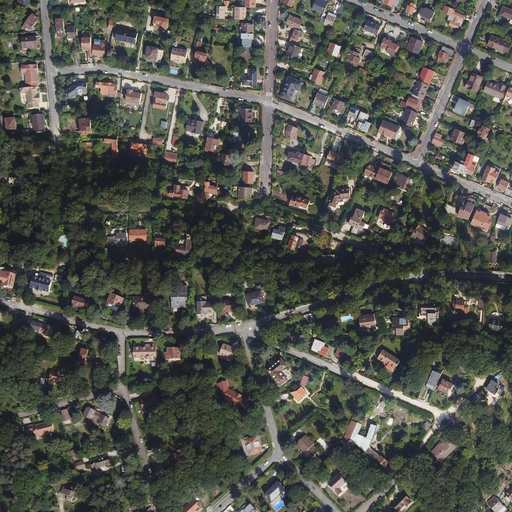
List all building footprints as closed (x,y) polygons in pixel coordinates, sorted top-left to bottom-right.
[(319,0),(315,0),(312,9),(324,14),(328,4),(319,0)] [(406,12),(412,14),(415,9),(414,8),(415,4),(410,2),(406,12)] [(461,24),(464,16),(455,12),(456,10),(445,5),(442,12),(450,15),(447,20),(451,22),(449,25),(458,29),(460,23),(461,24)] [(217,19),(225,19),(225,11),(228,11),(228,7),(224,7),(220,6),(220,14),(217,14),(217,19)] [(235,7),(235,19),(246,20),(246,7),(245,7),(235,7)] [(511,10),(504,7),(501,15),(511,19),(511,10)] [(422,18),(431,22),(435,12),(426,8),(422,18)] [(39,20),(33,15),(26,24),(33,28),(39,20)] [(324,25),(332,28),(336,18),(328,15),(324,25)] [(287,24),(290,25),(290,27),(295,29),(299,30),(303,21),(291,16),(287,24)] [(169,19),(155,17),(153,27),(167,30),(169,19)] [(65,35),(64,19),(55,19),(56,27),(57,27),(58,36),(65,35)] [(381,26),(368,20),(364,29),(377,35),(381,26)] [(242,24),(242,33),(253,34),(254,24),(242,24)] [(68,38),(78,37),(77,26),(67,27),(68,38)] [(116,40),(136,44),(138,33),(118,29),(116,40)] [(295,29),(290,41),(296,44),(299,36),(301,37),(303,32),(299,30),(295,29)] [(492,35),(487,45),(508,54),(511,44),(492,35)] [(239,44),(240,36),(229,36),(229,40),(230,40),(230,42),(232,42),(232,44),(239,44)] [(37,47),(37,37),(22,38),(22,48),(37,47)] [(412,37),(407,49),(419,54),(423,42),(412,37)] [(392,41),(385,38),(381,48),(388,50),(387,52),(394,55),(396,50),(397,50),(399,50),(400,48),(399,46),(398,46),(391,43),(392,41)] [(93,55),(104,56),(106,43),(104,43),(104,40),(95,39),(93,55)] [(329,48),(327,53),(337,57),(341,47),(331,43),(329,48)] [(292,44),(286,56),(297,60),(302,48),(292,44)] [(149,46),(146,58),(157,60),(159,49),(149,46)] [(173,48),(171,60),(186,63),(188,51),(173,48)] [(371,61),(375,53),(366,49),(363,57),(371,61)] [(347,59),(359,63),(361,59),(360,58),(357,57),(359,54),(350,50),(347,59)] [(449,55),(438,50),(433,62),(441,66),(444,57),(447,59),(449,55)] [(197,51),(195,63),(204,65),(205,59),(207,59),(208,53),(197,51)] [(37,87),(38,87),(38,82),(37,73),(37,70),(38,70),(37,65),(21,66),(22,74),(25,73),(26,83),(25,83),(26,88),(37,87)] [(419,81),(429,85),(433,75),(434,75),(436,71),(425,67),(419,81)] [(324,73),(316,69),(311,80),(318,83),(318,85),(320,86),(321,84),(320,84),(324,73)] [(243,85),(257,85),(257,70),(250,70),(250,77),(243,76),(243,85)] [(465,88),(477,92),(483,78),(473,73),(469,82),(468,82),(465,88)] [(289,77),(281,97),(291,101),(295,89),(299,91),(302,83),(289,77)] [(413,94),(425,99),(427,94),(426,93),(429,85),(419,81),(418,80),(413,94)] [(88,94),(87,81),(83,81),(83,83),(79,84),(75,87),(74,86),(67,91),(67,99),(72,99),(78,94),(78,91),(79,89),(83,89),(84,94),(88,94)] [(118,84),(97,82),(96,87),(99,87),(99,88),(102,88),(101,94),(106,94),(108,96),(117,97),(118,84)] [(488,82),(483,92),(501,99),(506,88),(500,85),(499,87),(488,82)] [(38,91),(37,87),(26,88),(20,89),(21,94),(26,93),(28,95),(29,108),(39,107),(39,102),(41,102),(40,94),(39,94),(38,94),(38,91)] [(128,89),(125,102),(139,104),(141,94),(137,93),(137,94),(132,93),(133,90),(128,89)] [(154,103),(153,108),(165,111),(168,95),(155,92),(154,99),(156,99),(155,103),(154,103)] [(511,93),(508,92),(507,94),(506,94),(501,106),(504,107),(507,100),(510,101),(511,101),(511,93)] [(325,108),(329,98),(325,96),(318,93),(313,103),(325,108)] [(425,99),(413,94),(411,98),(410,97),(409,99),(405,97),(403,102),(401,101),(400,105),(408,108),(417,112),(419,109),(416,108),(418,102),(421,103),(428,106),(430,102),(425,99)] [(462,99),(456,97),(455,100),(461,102),(459,106),(475,112),(476,108),(461,102),(462,99)] [(346,103),(335,99),(332,108),(333,108),(333,111),(334,112),(335,112),(336,112),(337,112),(338,112),(339,112),(340,112),(341,112),(342,112),(343,111),(343,110),(344,110),(345,110),(345,109),(346,108),(347,107),(347,106),(345,104),(346,103)] [(241,108),(241,122),(252,122),(252,109),(241,108)] [(417,112),(408,108),(402,122),(412,127),(418,113),(417,112)] [(367,121),(369,117),(361,113),(358,121),(360,122),(358,127),(363,129),(363,130),(368,132),(371,123),(367,121)] [(45,132),(44,122),(36,123),(35,118),(44,117),(44,114),(32,115),(33,133),(45,132)] [(15,118),(6,119),(6,130),(16,130),(15,118)] [(81,135),(88,134),(86,118),(79,119),(80,127),(81,135)] [(188,120),(186,130),(191,131),(191,132),(200,134),(202,125),(203,125),(204,122),(197,120),(197,122),(194,122),(194,121),(188,120)] [(479,123),(472,120),(469,127),(476,130),(479,123)] [(384,121),(379,132),(395,139),(400,127),(384,121)] [(286,139),(296,139),(297,132),(299,128),(289,124),(286,131),(286,139)] [(489,129),(482,126),(481,129),(479,129),(477,133),(479,133),(478,137),(482,139),(482,140),(486,142),(488,138),(486,137),(489,129)] [(455,129),(450,140),(461,145),(466,134),(455,129)] [(216,133),(207,132),(206,138),(207,138),(205,149),(204,149),(204,158),(211,159),(211,154),(213,154),(215,145),(218,146),(219,140),(215,139),(216,133)] [(238,147),(246,147),(246,143),(246,141),(248,141),(248,132),(241,132),(240,140),(238,140),(238,147)] [(118,158),(117,140),(105,138),(105,143),(112,143),(112,158),(118,158)] [(92,157),(92,142),(81,143),(81,148),(84,148),(85,157),(92,157)] [(147,145),(133,143),(131,153),(145,155),(147,145)] [(340,166),(345,156),(339,153),(339,155),(337,154),(330,151),(326,160),(340,166)] [(177,154),(165,152),(164,160),(176,162),(177,154)] [(296,155),(290,153),(288,160),(300,164),(306,166),(309,157),(300,153),(299,156),(296,155)] [(223,154),(220,165),(229,167),(230,161),(232,161),(233,156),(223,154)] [(462,161),(460,164),(474,170),(476,166),(479,158),(474,156),(469,154),(465,162),(462,161)] [(391,176),(392,173),(388,171),(393,160),(385,156),(382,162),(376,179),(388,184),(388,183),(390,184),(393,177),(391,176)] [(460,164),(456,162),(453,169),(463,173),(463,172),(472,176),(474,170),(460,164)] [(374,167),(374,168),(372,167),(372,166),(368,164),(364,174),(374,178),(378,169),(374,167)] [(501,169),(489,164),(482,179),(487,181),(488,180),(490,181),(495,183),(500,172),(501,169)] [(254,172),(244,171),(243,183),(253,184),(254,172)] [(400,175),(396,186),(407,190),(411,180),(400,175)] [(498,187),(506,191),(509,183),(502,180),(498,187)] [(206,200),(209,200),(209,193),(219,194),(218,190),(218,187),(209,186),(209,183),(205,183),(206,200)] [(178,197),(187,199),(189,191),(189,187),(185,186),(185,190),(180,189),(180,186),(175,185),(174,191),(171,190),(170,195),(178,197)] [(239,187),(238,199),(250,199),(251,193),(252,193),(253,188),(239,187)] [(328,204),(335,207),(338,199),(350,198),(349,188),(341,189),(341,191),(336,191),(333,192),(328,204)] [(292,197),(290,202),(293,204),(293,205),(299,207),(300,206),(307,209),(310,201),(297,196),(296,198),(292,197)] [(468,219),(476,201),(469,198),(467,203),(463,201),(457,215),(468,219)] [(472,223),(476,225),(476,224),(482,227),(482,229),(487,231),(490,224),(488,223),(489,218),(484,216),(484,215),(488,216),(493,206),(485,203),(481,212),(481,213),(477,211),(472,223)] [(446,204),(443,212),(454,217),(457,209),(446,204)] [(506,215),(509,208),(504,206),(501,212),(506,215)] [(360,229),(361,229),(362,228),(363,229),(365,223),(361,222),(365,212),(356,208),(352,218),(351,218),(349,224),(353,226),(349,236),(355,239),(360,229)] [(391,226),(396,214),(382,208),(378,217),(385,220),(384,223),(385,223),(391,226)] [(500,214),(496,223),(506,227),(509,228),(511,220),(511,218),(509,218),(507,217),(500,214)] [(256,219),(254,228),(269,231),(270,221),(256,219)] [(425,241),(431,233),(415,222),(407,234),(413,239),(416,235),(425,241)] [(274,229),(272,237),(281,240),(284,232),(282,231),(277,230),(274,229)] [(159,236),(155,236),(155,246),(168,246),(168,242),(165,242),(165,236),(167,236),(167,230),(159,230),(159,236)] [(130,231),(130,241),(141,241),(140,231),(130,231)] [(126,246),(126,234),(117,234),(117,240),(110,240),(110,247),(126,246)] [(293,249),(294,248),(301,250),(304,240),(297,238),(297,236),(292,235),(291,239),(290,242),(289,242),(287,247),(293,249)] [(331,239),(328,250),(337,253),(340,243),(331,239)] [(185,247),(178,246),(177,249),(181,249),(180,254),(189,256),(190,248),(186,247),(185,247)] [(345,265),(345,259),(344,259),(344,257),(336,257),(335,255),(323,256),(323,260),(324,260),(324,264),(328,265),(336,264),(336,267),(342,267),(345,265)] [(13,288),(17,271),(0,266),(0,283),(4,284),(7,285),(7,286),(13,288)] [(33,277),(52,282),(53,277),(34,273),(33,277)] [(33,277),(30,288),(49,293),(52,282),(33,277)] [(414,285),(408,286),(409,292),(409,294),(420,293),(419,286),(414,287),(414,285)] [(169,308),(186,308),(186,298),(187,298),(187,286),(178,286),(178,294),(171,294),(171,296),(171,304),(169,304),(169,308)] [(247,295),(249,305),(264,302),(262,291),(247,295)] [(119,308),(124,299),(112,293),(107,303),(112,305),(119,308)] [(74,297),(72,305),(87,309),(90,301),(74,297)] [(134,298),(134,309),(151,309),(151,297),(134,298)] [(468,314),(468,305),(465,305),(465,300),(454,299),(453,310),(459,311),(459,314),(467,315),(468,314)] [(203,314),(206,313),(206,314),(212,314),(212,303),(207,303),(207,302),(198,302),(197,302),(197,315),(203,315),(203,314)] [(236,311),(236,302),(221,302),(222,311),(225,311),(225,312),(232,312),(232,311),(236,311)] [(438,312),(436,312),(436,310),(436,309),(435,309),(435,308),(434,308),(421,307),(421,315),(428,315),(428,326),(435,327),(436,317),(438,317),(438,312)] [(360,317),(361,328),(376,326),(374,315),(360,317)] [(409,318),(393,318),(393,335),(405,335),(405,325),(405,322),(409,322),(409,318)] [(491,318),(488,329),(502,332),(504,321),(491,318)] [(29,321),(27,329),(43,333),(42,335),(50,337),(53,328),(29,321)] [(19,334),(25,336),(27,329),(20,327),(19,334)] [(351,342),(351,334),(343,333),(342,342),(351,342)] [(320,354),(325,356),(328,348),(324,347),(325,344),(315,340),(312,348),(320,352),(320,354)] [(145,358),(145,360),(151,359),(151,357),(156,357),(156,344),(145,345),(145,347),(134,347),(134,358),(145,358)] [(225,357),(233,359),(236,350),(234,349),(234,348),(223,344),(220,354),(225,355),(225,357)] [(164,353),(164,359),(179,359),(179,348),(167,348),(167,353),(164,353)] [(341,359),(344,351),(338,348),(335,356),(341,359)] [(87,357),(88,350),(82,349),(81,356),(80,356),(79,361),(85,363),(86,357),(87,357)] [(396,368),(400,361),(383,350),(378,358),(384,363),(385,361),(396,368)] [(469,366),(462,358),(459,360),(467,368),(469,366)] [(281,359),(268,370),(280,385),(287,380),(280,371),(286,365),(281,359)] [(464,371),(467,368),(459,360),(457,363),(464,371)] [(424,381),(427,382),(434,367),(431,366),(424,381)] [(411,381),(416,369),(409,367),(404,378),(411,381)] [(427,382),(427,383),(436,387),(442,371),(434,367),(427,382)] [(28,380),(25,369),(13,373),(9,374),(12,384),(16,383),(16,384),(16,383),(24,382),(28,380)] [(64,386),(67,376),(61,374),(61,373),(61,372),(60,372),(59,372),(59,371),(58,371),(57,371),(57,372),(56,372),(56,373),(51,371),(48,379),(57,381),(57,384),(63,386),(64,386)] [(491,379),(492,380),(495,382),(496,381),(500,374),(498,373),(491,379)] [(298,400),(306,393),(304,390),(309,377),(304,376),(299,389),(297,390),(291,392),(298,400)] [(38,377),(35,391),(44,393),(47,378),(38,377)] [(453,384),(443,379),(439,389),(447,393),(449,388),(451,389),(453,384)] [(492,380),(487,389),(499,397),(504,390),(500,387),(500,385),(497,383),(495,382),(492,380)] [(216,384),(219,393),(221,392),(222,396),(224,397),(228,399),(227,400),(230,402),(229,404),(237,408),(238,407),(245,411),(249,403),(227,392),(227,390),(224,381),(216,384)] [(227,390),(227,392),(249,403),(249,402),(227,390)] [(141,404),(142,410),(159,408),(159,405),(161,405),(159,393),(152,394),(153,398),(142,400),(143,403),(141,404)] [(475,396),(469,402),(472,404),(478,398),(475,396)] [(106,427),(110,419),(88,408),(87,408),(83,415),(106,427)] [(68,409),(60,412),(62,422),(71,419),(68,409)] [(352,437),(357,423),(352,420),(346,434),(352,437)] [(426,432),(432,425),(427,421),(422,428),(426,432)] [(35,433),(36,437),(54,432),(51,422),(32,427),(32,426),(25,427),(27,435),(34,433),(35,433)] [(380,456),(370,448),(372,440),(377,425),(370,423),(366,438),(364,437),(362,444),(361,444),(352,436),(350,440),(385,467),(389,462),(380,455),(380,456)] [(305,435),(296,444),(304,453),(305,452),(311,459),(319,452),(313,446),(314,445),(305,435)] [(432,452),(442,461),(457,446),(446,435),(441,440),(442,441),(432,452)] [(245,441),(249,455),(262,451),(257,437),(245,441)] [(325,449),(329,446),(320,437),(317,441),(325,449)] [(335,445),(340,449),(350,440),(350,439),(345,437),(335,445)] [(350,440),(340,449),(345,455),(356,444),(350,440)] [(177,453),(178,457),(174,458),(176,463),(184,461),(182,452),(177,453)] [(210,457),(213,462),(221,457),(217,452),(210,457)] [(165,470),(177,468),(176,463),(174,458),(178,457),(177,453),(168,455),(169,460),(163,461),(165,470)] [(111,464),(108,456),(91,461),(94,472),(101,470),(100,467),(111,464)] [(76,464),(78,470),(85,468),(84,461),(76,464)] [(346,482),(339,474),(328,484),(335,492),(339,496),(343,492),(339,488),(346,482)] [(284,499),(290,494),(278,481),(264,494),(271,502),(280,494),(284,499)] [(348,483),(341,488),(344,492),(350,487),(348,483)] [(511,483),(503,493),(506,495),(510,499),(511,500),(511,483)] [(76,488),(71,486),(70,489),(63,487),(61,494),(64,495),(68,496),(67,499),(66,501),(72,502),(75,501),(78,499),(79,493),(75,492),(76,488)] [(411,502),(402,494),(391,505),(397,511),(400,511),(406,507),(411,502)] [(496,511),(504,506),(494,496),(487,503),(495,511),(496,511)] [(182,511),(198,511),(201,509),(199,506),(196,504),(197,503),(194,500),(190,505),(189,504),(181,511),(182,511)]
